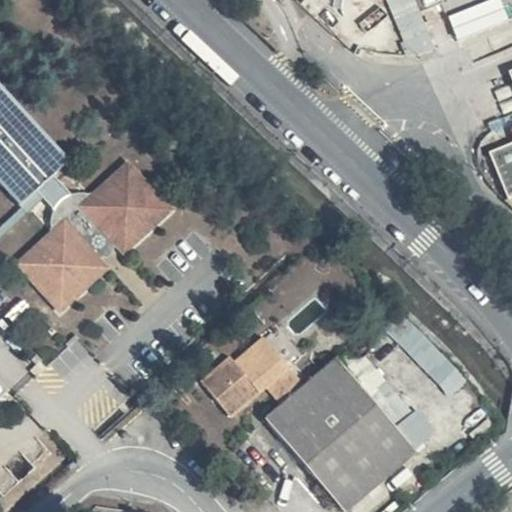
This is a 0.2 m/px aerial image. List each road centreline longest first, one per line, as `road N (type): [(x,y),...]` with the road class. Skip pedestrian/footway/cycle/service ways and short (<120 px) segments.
road 1 (unclassified): [(511,319),(177,0)]
road 2 (unclassified): [(185,511),(143,473),(110,465),(41,511)]
